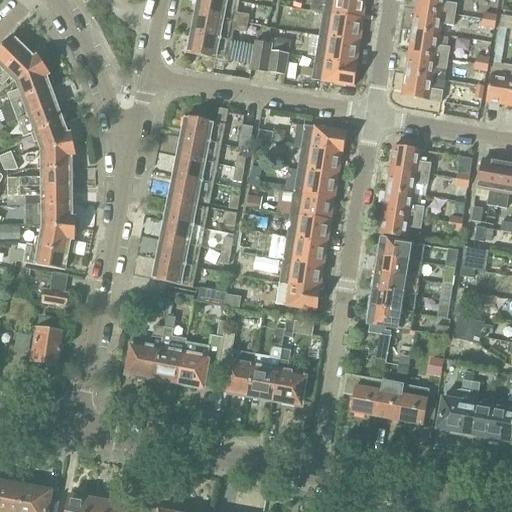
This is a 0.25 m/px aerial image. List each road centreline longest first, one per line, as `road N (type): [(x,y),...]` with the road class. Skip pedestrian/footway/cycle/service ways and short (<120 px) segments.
road 1 (residential): [(314,474),(374,114)]
road 2 (residential): [(76,432),(132,146)]
road 3 (residential): [(76,432),(314,474)]
road 4 (residential): [(374,114),(149,77)]
road 5 (residential): [(314,474),(511,510)]
road 6 (residential): [(54,0),(132,146)]
road 7 (residential): [(511,140),(374,114)]
